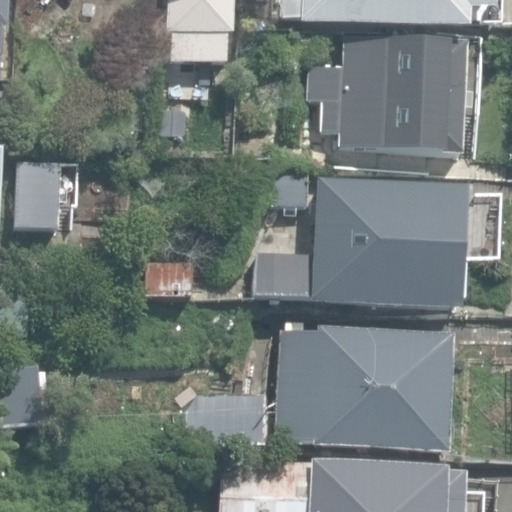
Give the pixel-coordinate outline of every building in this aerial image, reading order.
[(230,0),(159,0),(159,51),(229,55),(230,0)] [(492,0),(288,0),(288,26),(465,35),(465,14),(491,16),(492,0)] [(478,46),(343,39),(343,69),(307,70),(308,104),(325,107),(324,134),(340,154),(475,164),(478,46)] [(467,190),(315,181),(315,310),(464,315),(467,190)] [(465,341),(281,333),(282,446),(464,461),(465,341)] [(467,511),(468,470),(221,462),(222,511),(467,511)]
